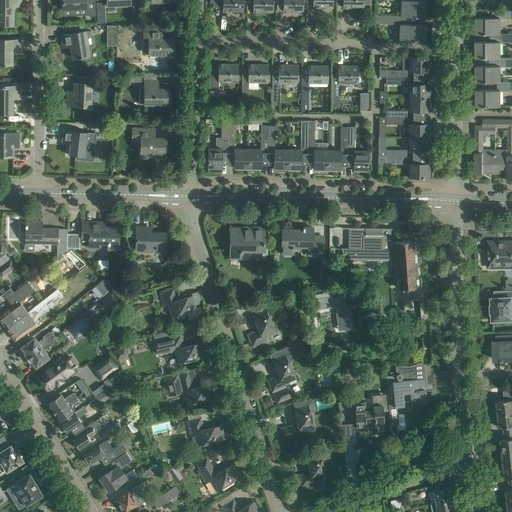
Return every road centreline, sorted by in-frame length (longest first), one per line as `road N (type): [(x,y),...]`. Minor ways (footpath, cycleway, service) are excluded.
road 1 (unclassified): [(281,511),(190,195)]
road 2 (tertiary): [(456,201),(190,195)]
road 3 (unclassified): [(455,46),(195,37)]
road 4 (residential): [(473,459),(456,201)]
road 5 (residential): [(38,193),(39,0)]
road 6 (residential): [(93,511),(0,364)]
road 7 (residential): [(473,459),(323,511)]
road 8 (residential): [(190,195),(195,37)]
road 9 (tertiary): [(190,195),(38,193)]
